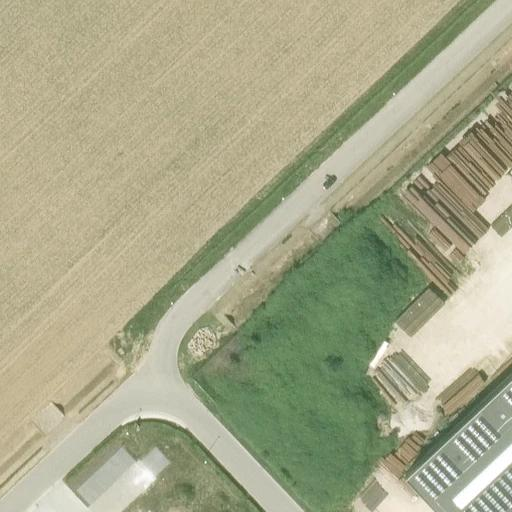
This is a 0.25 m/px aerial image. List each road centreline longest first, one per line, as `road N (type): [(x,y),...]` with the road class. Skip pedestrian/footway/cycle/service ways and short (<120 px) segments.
road 1 (unclassified): [(158,398),(175,318),(511,0)]
road 2 (unclassified): [(5,511),(127,399),(158,398)]
road 3 (unclassified): [(158,398),(190,410),(286,511)]
